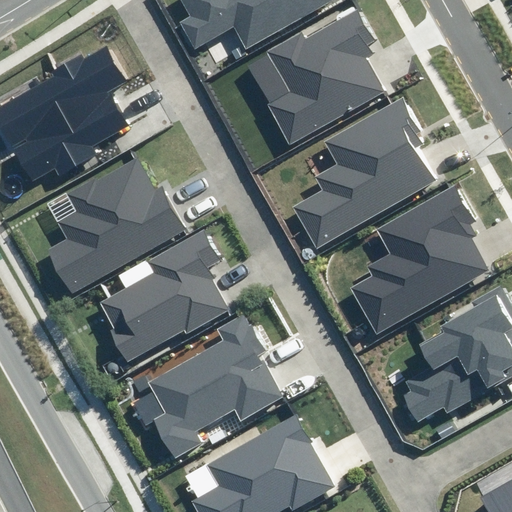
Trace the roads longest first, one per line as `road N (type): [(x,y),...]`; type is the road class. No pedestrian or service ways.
road 1 (residential): [(136,0),(412,489)]
road 2 (secondary): [(0,325),(104,511)]
road 3 (residential): [(447,0),(511,114)]
